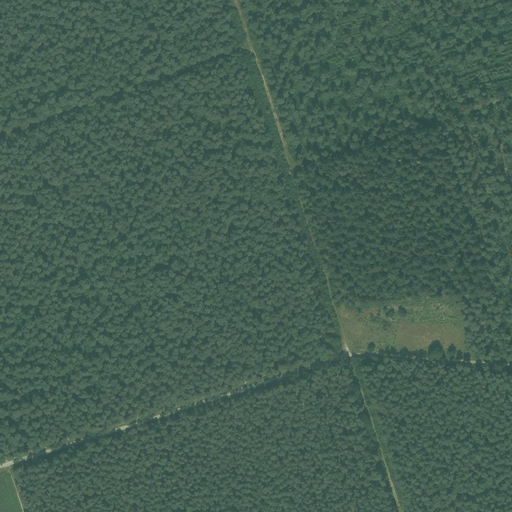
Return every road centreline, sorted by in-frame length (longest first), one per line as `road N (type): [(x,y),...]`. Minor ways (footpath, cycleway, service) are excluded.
road 1 (track): [(400,511),(235,0)]
road 2 (track): [(0,464),(345,352),(511,363)]
road 3 (track): [(250,47),(0,138)]
road 4 (track): [(291,165),(511,93)]
